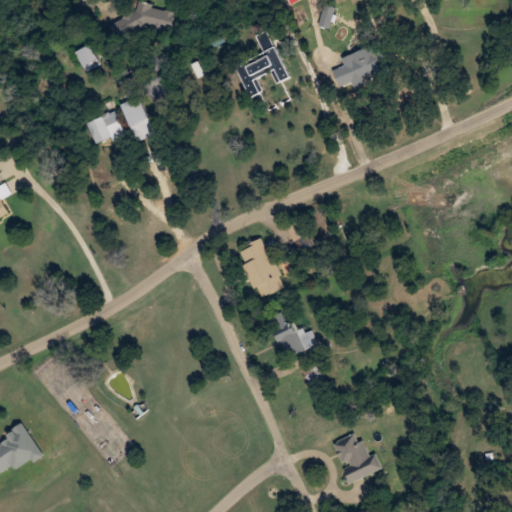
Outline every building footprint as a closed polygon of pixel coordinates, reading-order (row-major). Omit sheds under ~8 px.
[(289,77),(267,28),(254,34),(264,56),(244,65),(257,93),(262,90),(257,78),(272,71),(277,82),(289,77)] [(342,55),(345,66),(335,69),(339,86),(354,82),(355,86),(367,83),(365,77),(390,70),(383,44),(342,55)] [(97,144),(125,134),(116,111),(88,121),(97,144)] [(155,134),(150,119),(135,124),(140,139),(155,134)] [(3,198),(13,193),(8,182),(0,185),(0,220),(11,216),(3,198)] [(298,243),(311,235),(302,219),(289,226),(298,243)] [(287,286),(265,237),(239,248),(260,298),(287,286)] [(320,344),(313,327),(296,333),(287,310),(272,316),(288,357),(320,344)] [(0,441),(0,472),(14,466),(16,470),(43,456),(28,428),(0,441)] [(376,451),(370,454),(364,438),(358,441),(356,434),(334,442),(349,481),(383,469),(376,451)]
